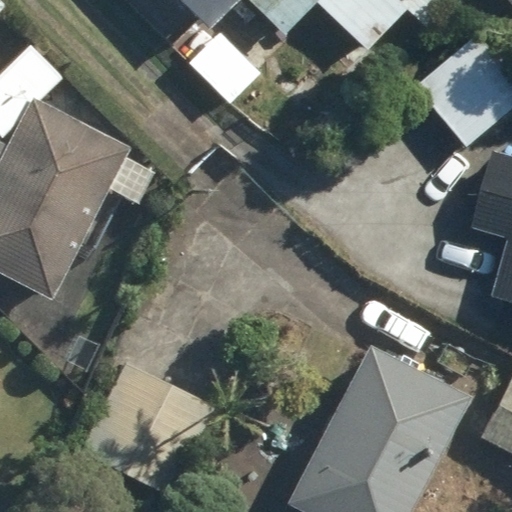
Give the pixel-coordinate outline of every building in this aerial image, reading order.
[(226,0),(180,0),(203,23),(226,0)] [(269,0),(339,70),(402,8),(424,30),(448,6),(442,0),(269,0)] [(511,0),(502,0),(511,9),(511,0)] [(254,77),(213,36),(187,63),(228,103),(254,77)] [(511,76),(478,36),(417,88),(469,150),(511,113),(511,76)] [(0,130),(53,76),(24,48),(0,72),(0,130)] [(31,104),(15,120),(0,149),(0,278),(45,301),(121,149),(31,104)] [(471,228),(511,239),(511,240),(494,303),(511,308),(511,157),(494,152),(471,228)] [(402,511),(461,396),(359,345),(278,507),(288,511),(402,511)] [(212,407),(120,359),(70,453),(163,502),(212,407)] [(511,374),(509,374),(474,440),(511,459),(511,374)]
